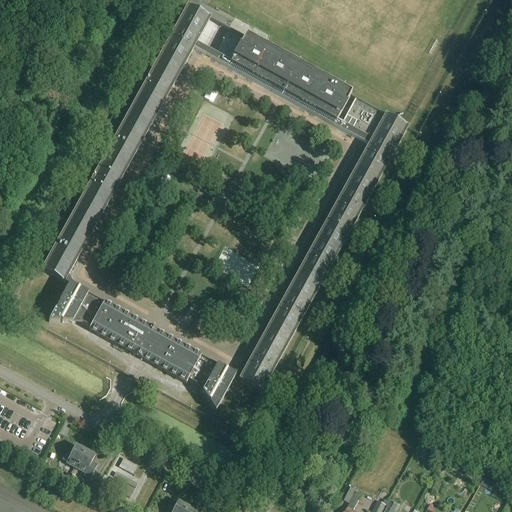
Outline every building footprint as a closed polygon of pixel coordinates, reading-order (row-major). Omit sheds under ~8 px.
[(235,378),(239,381),(261,394),(407,128),(385,117),(355,100),(342,124),(337,121),(350,97),(262,48),(246,38),(232,63),(197,43),(210,20),(187,8),(41,272),(69,287),(49,324),(83,324),(90,329),(89,331),(132,355),(132,356),(141,361),(142,360),(186,384),(187,381),(195,386),(214,413),(235,378)] [(234,412),(247,419),(252,411),(239,404),(234,412)] [(429,450),(421,446),(416,456),(424,460),(429,450)] [(75,471),(85,452),(76,447),(72,455),(67,452),(62,462),(66,465),(65,466),(75,471)] [(90,479),(98,467),(92,464),(95,458),(85,452),(75,471),(84,476),(83,477),(89,481),(90,479)] [(126,458),(122,467),(135,474),(140,466),(126,458)] [(75,479),(68,475),(65,481),(72,485),(75,479)] [(112,480),(107,489),(128,501),(133,492),(112,480)] [(62,486),(68,490),(72,485),(65,481),(62,486)] [(106,492),(98,488),(90,501),(98,506),(106,492)] [(357,492),(355,497),(354,497),(346,511),(353,511),(360,500),(363,494),(357,492)] [(123,502),(117,511),(124,511),(128,505),(123,502)] [(372,511),(382,511),(385,506),(378,502),(372,511)] [(185,511),(188,508),(178,503),(174,510),(169,509),(167,511),(185,511)] [(385,511),(394,511),(398,507),(390,503),(385,511)]
